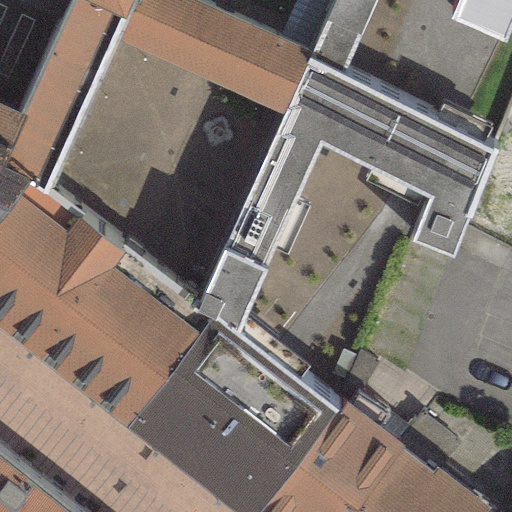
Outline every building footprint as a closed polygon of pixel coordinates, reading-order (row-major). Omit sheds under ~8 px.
[(70,0),(0,0),(0,106),(19,114),(70,0)] [(31,182),(28,186),(41,197),(115,41),(283,117),(308,59),(311,53),(187,0),(70,0),(19,114),(24,118),(4,167),(31,182)] [(333,0),(311,53),(308,59),(340,76),(354,34),(359,36),(374,0),(333,0)] [(511,0),(457,0),(449,19),(501,42),(511,12),(511,0)] [(236,335),(265,271),(260,269),(318,145),(428,198),(409,243),(452,258),(496,154),(340,76),(308,59),(283,117),(222,252),(199,303),(194,313),(208,319),(212,322),(215,319),(236,335)] [(0,221),(28,186),(31,182),(4,167),(24,118),(19,114),(0,106),(0,221)] [(0,334),(123,427),(196,334),(208,319),(194,313),(199,303),(124,249),(121,255),(77,219),(75,224),(41,197),(28,186),(0,221),(0,334)] [(212,322),(208,319),(196,334),(123,427),(188,478),(276,367),(236,335),(215,319),(212,322)] [(188,478),(231,511),(258,511),(335,414),(276,367),(188,478)] [(350,511),(400,449),(344,405),(258,511),(350,511)] [(430,473),(400,449),(350,511),(485,511),(487,510),(434,468),(430,473)] [(66,511),(0,459),(0,511),(66,511)]
